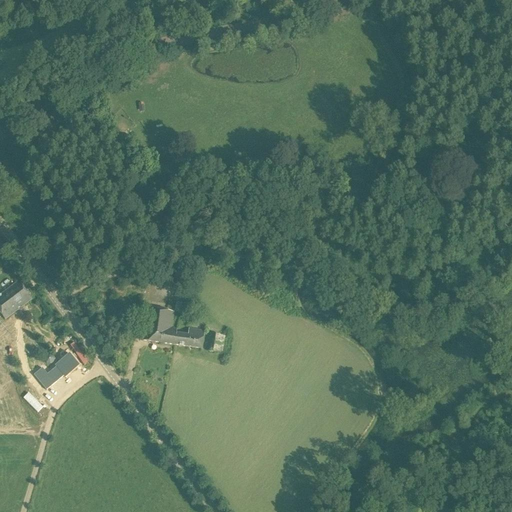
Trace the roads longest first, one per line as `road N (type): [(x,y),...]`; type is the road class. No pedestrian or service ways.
road 1 (tertiary): [(216,511),(0,221)]
road 2 (tertiary): [(0,136),(114,60),(330,0)]
road 3 (track): [(174,231),(152,220),(74,101),(0,147)]
road 4 (track): [(152,220),(149,243),(65,309)]
